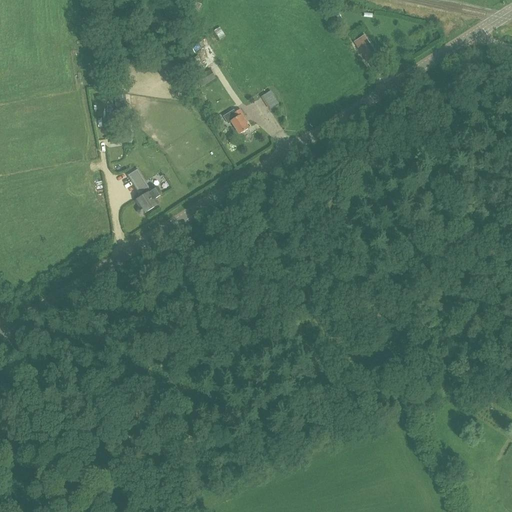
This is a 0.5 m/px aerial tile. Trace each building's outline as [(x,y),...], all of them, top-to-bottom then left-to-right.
[(226,34),(221,37),(225,45),(230,42),(226,34)] [(354,42),(367,62),(377,55),(364,35),(354,42)] [(190,78),(196,88),(200,86),(201,88),(216,79),(210,69),(203,74),(201,71),(205,68),(205,67),(219,59),(206,38),(191,47),(197,56),(188,62),(192,67),(189,68),(194,75),(190,78)] [(215,91),(223,87),(219,80),(212,84),(215,91)] [(196,97),(200,104),(206,101),(202,93),(196,97)] [(115,96),(118,121),(128,119),(126,95),(115,96)] [(232,123),(239,134),(249,128),(245,122),(247,120),(240,109),(235,112),(234,110),(222,117),(228,125),(232,123)] [(120,131),(119,127),(111,128),(113,142),(128,139),(126,130),(120,131)] [(140,192),(134,196),(136,200),(136,201),(139,206),(135,208),(135,210),(136,213),(139,214),(143,212),(144,214),(158,204),(155,199),(163,195),(158,187),(151,192),(140,175),(139,176),(132,180),(140,192)] [(164,211),(171,207),(167,200),(160,203),(164,211)] [(160,206),(157,208),(144,217),(151,227),(167,216),(160,206)]
